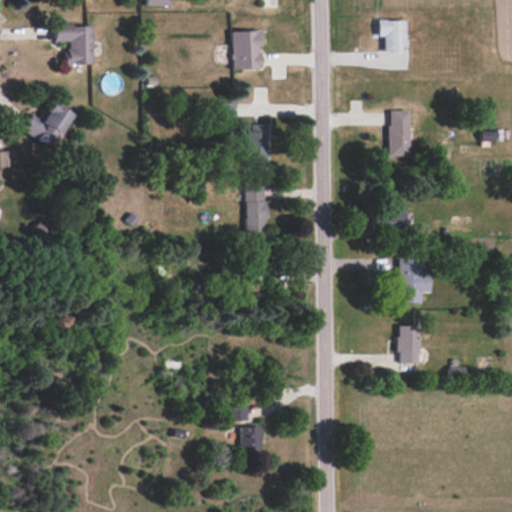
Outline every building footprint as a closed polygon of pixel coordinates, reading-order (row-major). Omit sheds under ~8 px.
[(403,19),(376,20),(376,36),(381,35),(382,51),(404,50),(403,19)] [(90,63),(89,24),(51,24),(51,41),(63,41),(64,64),(90,63)] [(257,68),(256,30),(228,31),(229,69),(257,68)] [(233,121),(234,102),(215,101),(215,121),(233,121)] [(28,113),(19,130),(51,146),(69,113),(49,102),(39,120),(28,113)] [(407,155),(407,109),(385,110),(386,156),(407,155)] [(266,124),(245,123),(243,165),(264,166),(266,124)] [(478,140),(501,139),(501,131),(478,131),(478,140)] [(243,232),(263,232),(263,181),(242,182),(243,232)] [(411,213),(378,211),(377,231),(411,232),(411,213)] [(264,276),(264,248),(246,248),(246,275),(264,276)] [(419,302),(419,292),(427,292),(427,271),(418,271),(419,257),(396,257),(396,302),(419,302)] [(395,362),(416,363),(417,325),(396,325),(395,362)] [(246,419),(245,404),(226,404),(227,419),(246,419)] [(259,425),(238,426),(239,452),(259,451),(259,425)]
